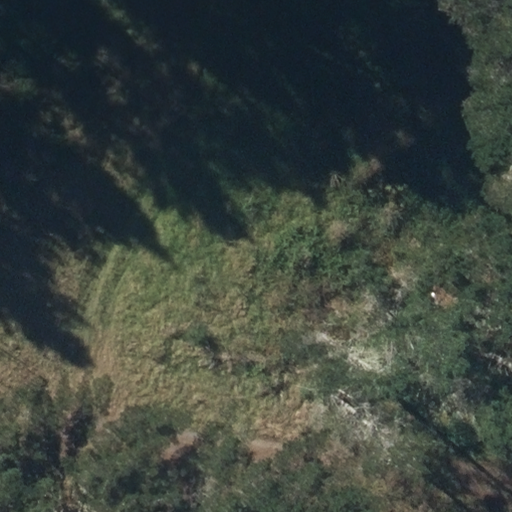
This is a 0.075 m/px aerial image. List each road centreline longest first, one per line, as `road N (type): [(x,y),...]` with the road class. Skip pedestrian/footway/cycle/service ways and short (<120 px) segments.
road 1 (track): [(511,487),(0,370)]
road 2 (track): [(0,266),(169,0)]
